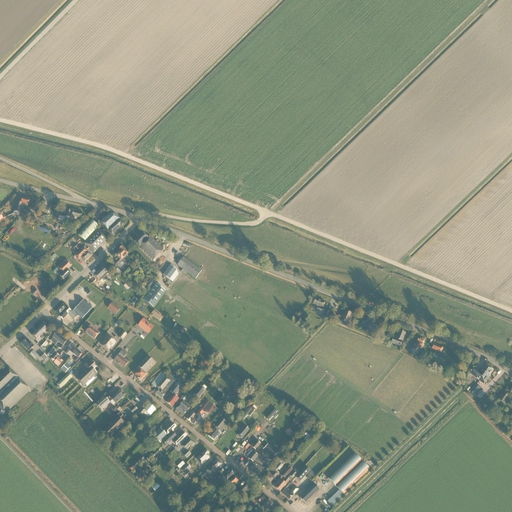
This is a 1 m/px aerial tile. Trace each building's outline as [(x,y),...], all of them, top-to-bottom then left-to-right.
[(28,206),(29,200),(22,198),(21,203),(17,202),(14,211),(13,214),(18,216),(19,213),(22,205),(28,206)] [(49,208),(43,206),(40,218),(46,220),(49,208)] [(71,211),(65,209),(63,216),(75,219),(76,218),(80,219),(82,213),(76,212),(76,211),(71,210),(71,211)] [(113,216),(110,213),(100,222),(108,230),(107,231),(111,235),(124,223),(120,219),(115,214),(113,216)] [(99,227),(91,220),(78,235),(86,242),(99,227)] [(108,240),(99,231),(85,244),(94,253),(108,240)] [(150,236),(148,238),(143,234),(135,242),(139,247),(140,246),(142,248),(141,249),(152,261),(164,250),(150,236)] [(84,248),(81,250),(77,246),(74,249),(78,254),(75,257),(78,261),(81,259),(84,263),(92,255),(84,248)] [(120,260),(116,265),(120,269),(125,264),(126,265),(127,264),(126,263),(130,260),(126,256),(128,254),(122,247),(119,250),(120,251),(115,255),(120,260)] [(195,280),(202,271),(183,257),(177,266),(195,280)] [(63,273),(59,276),(64,281),(71,274),(67,269),(72,265),(66,259),(58,267),(63,273)] [(125,264),(120,269),(124,273),(129,268),(126,265),(125,264)] [(169,280),(177,270),(170,265),(163,275),(169,280)] [(95,276),(100,281),(103,278),(106,281),(108,279),(105,276),(108,274),(103,268),(95,276)] [(151,284),(154,281),(152,279),(148,284),(148,283),(145,286),(146,286),(144,289),(146,290),(148,288),(150,289),(153,285),(151,284)] [(48,294),(55,288),(51,283),(44,289),(48,294)] [(165,292),(155,285),(143,301),(153,308),(165,292)] [(316,312),(323,315),(325,310),(323,309),(325,302),(316,299),(313,304),(318,306),(317,307),(318,307),(316,312)] [(107,308),(115,314),(120,309),(112,302),(107,308)] [(76,303),(72,307),(81,315),(85,311),(76,303)] [(66,308),(62,304),(55,312),(60,316),(59,316),(63,320),(68,314),(75,320),(78,316),(75,313),(74,314),(67,307),(66,308)] [(342,321),(349,324),(352,316),(351,316),(352,313),(347,311),(346,314),(345,313),(342,321)] [(379,337),(383,328),(369,323),(365,331),(379,337)] [(41,335),(42,334),(45,331),(48,334),(50,332),(47,329),(47,330),(43,326),(37,331),(41,335)] [(90,326),(86,332),(94,339),(99,333),(90,326)] [(45,337),(42,334),(41,335),(37,331),(32,336),(36,340),(40,336),(43,339),(45,337)] [(118,337),(122,340),(127,334),(123,331),(118,337)] [(403,342),(406,334),(400,331),(397,339),(394,338),(392,343),(401,347),(403,342)] [(58,342),(61,338),(56,333),(53,337),(52,337),(50,340),(52,342),(54,339),(58,342)] [(102,346),(108,350),(112,345),(113,345),(115,342),(108,337),(106,340),(102,346)] [(61,338),(58,342),(61,345),(59,348),(61,350),(64,346),(63,346),(67,342),(61,338)] [(21,344),(29,352),(34,347),(27,339),(21,344)] [(416,346),(413,350),(417,353),(421,348),(422,349),(424,346),(423,345),(424,341),(419,339),(418,341),(415,345),(416,346)] [(434,344),(432,349),(436,351),(435,352),(436,352),(437,351),(441,353),(443,348),(434,344)] [(73,354),(77,350),(71,346),(68,350),(67,349),(65,353),(67,354),(69,351),(73,354)] [(77,350),(73,354),(77,357),(74,360),(76,362),(79,359),(79,358),(82,354),(77,350)] [(127,354),(122,350),(114,361),(119,365),(120,364),(124,367),(129,362),(124,358),(127,354)] [(30,354),(34,360),(38,356),(33,351),(30,354)] [(59,356),(56,353),(51,359),(53,362),(59,356)] [(154,362),(148,357),(138,367),(140,369),(135,375),(138,378),(138,379),(138,380),(139,381),(140,381),(141,381),(147,375),(145,373),(154,362)] [(65,364),(63,362),(61,360),(60,360),(58,358),(54,363),(61,369),(65,364)] [(96,367),(92,362),(89,365),(88,364),(84,368),(87,371),(77,379),(83,386),(96,373),(93,370),(96,367)] [(70,368),(66,364),(61,370),(66,374),(70,368)] [(482,377),(490,367),(487,365),(484,369),(483,368),(481,371),(475,367),(470,373),(480,381),(483,377),(482,377)] [(30,390),(7,366),(0,372),(0,409),(5,415),(30,390)] [(483,377),(480,381),(484,384),(491,376),(490,375),(493,370),(490,367),(482,377),(483,377)] [(70,373),(58,384),(62,389),(74,377),(70,373)] [(164,377),(160,374),(152,384),(157,388),(158,389),(159,390),(155,394),(161,399),(165,394),(177,380),(168,373),(165,378),(164,377)] [(172,407),(179,399),(177,397),(178,396),(176,395),(183,385),(179,381),(170,392),(173,395),(166,403),(172,407)] [(481,389),(477,384),(470,391),(475,396),(481,389)] [(194,394),(198,398),(205,390),(200,387),(194,394)] [(113,400),(116,404),(123,397),(118,391),(111,398),(110,397),(107,400),(104,396),(95,405),(102,411),(110,403),(113,400)] [(500,400),(504,404),(509,396),(505,393),(500,400)] [(207,416),(214,407),(207,400),(199,410),(200,410),(196,414),(192,411),(187,416),(188,417),(187,419),(190,422),(194,425),(197,421),(196,420),(199,417),(200,417),(203,413),(207,416)] [(176,410),(183,416),(187,412),(191,407),(183,401),(179,406),(179,405),(176,410)] [(132,406),(130,404),(127,407),(133,414),(137,409),(133,405),(132,406)] [(155,410),(149,404),(144,410),(142,409),(139,413),(142,415),(143,414),(148,418),(150,416),(155,410)] [(107,429),(104,432),(110,438),(124,423),(119,419),(123,415),(120,412),(105,428),(107,429)] [(223,417),(228,422),(232,417),(227,412),(223,417)] [(140,428),(145,424),(148,421),(146,418),(138,426),(140,428)] [(226,423),(225,423),(221,420),(208,436),(214,441),(217,436),(218,437),(220,434),(218,432),(219,430),(220,431),(226,423)] [(176,427),(172,423),(169,426),(168,426),(165,430),(166,431),(164,433),(160,428),(153,435),(160,443),(173,431),(173,430),(176,427)] [(249,430),(245,426),(237,435),(242,439),(249,430)] [(183,439),(186,435),(183,432),(179,436),(178,435),(176,438),(175,437),(176,436),(173,433),(168,437),(162,443),(165,447),(172,440),(174,441),(173,443),(177,447),(184,440),(183,439)] [(191,446),(194,443),(189,438),(185,442),(186,442),(182,446),(186,450),(190,445),(191,446)] [(252,447),(255,450),(260,444),(257,441),(252,447)] [(264,449),(274,457),(277,452),(268,444),(264,449)] [(183,455),(186,458),(191,454),(187,450),(183,455)] [(195,459),(202,466),(210,458),(207,455),(210,453),(206,450),(204,452),(203,451),(195,459)] [(258,456),(254,452),(248,458),(253,462),(250,465),(252,467),(250,470),(258,476),(263,469),(254,461),(258,456)] [(328,479),(339,491),(343,495),(370,469),(354,453),(328,479)] [(142,454),(131,465),(136,470),(147,459),(142,454)] [(222,464),(217,459),(213,462),(209,465),(210,466),(207,469),(207,470),(206,472),(209,475),(210,473),(211,474),(218,466),(219,467),(222,464)] [(190,468),(187,464),(181,470),(186,476),(190,473),(188,471),(190,468)] [(295,478),(300,482),(310,471),(305,466),(295,478)] [(282,476),(284,479),(292,470),(289,467),(282,476)] [(274,478),(275,479),(281,472),(277,469),(273,474),(272,473),(271,474),(268,472),(265,476),(263,479),(270,484),(274,478)] [(299,472),(296,469),(294,471),(289,476),(293,479),(297,474),(299,472)] [(223,476),(232,486),(238,481),(233,475),(235,473),(231,470),(230,471),(229,470),(223,476)] [(290,480),(287,478),(283,482),(281,481),(275,488),(280,492),(290,480)] [(212,485),(208,481),(203,485),(207,489),(212,485)] [(248,483),(239,492),(243,496),(252,487),(248,483)] [(320,490),(314,484),(299,498),(305,504),(320,490)] [(282,493),(289,500),(294,495),(293,495),(298,489),(295,486),(290,492),(289,491),(289,492),(285,489),(282,493)] [(343,495),(339,491),(328,502),(332,506),(343,495)] [(260,504),(265,499),(260,493),(255,498),(260,504)] [(268,506),(269,507),(272,504),(267,499),(263,502),(264,503),(261,506),(264,510),(268,506)]
